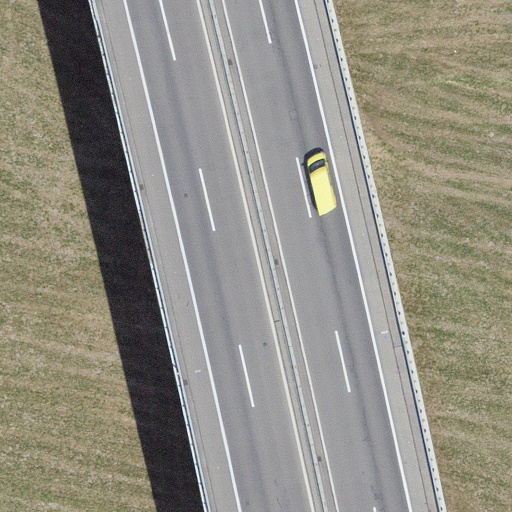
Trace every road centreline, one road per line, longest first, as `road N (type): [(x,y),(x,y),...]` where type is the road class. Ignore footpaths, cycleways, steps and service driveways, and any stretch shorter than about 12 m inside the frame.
road 1 (motorway): [(159,0),(275,511)]
road 2 (motorway): [(373,511),(263,0)]
